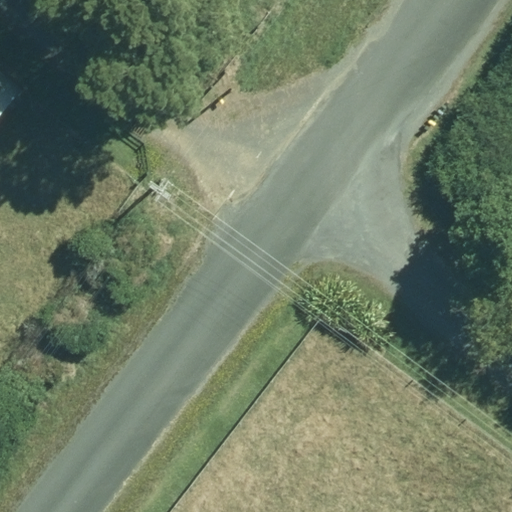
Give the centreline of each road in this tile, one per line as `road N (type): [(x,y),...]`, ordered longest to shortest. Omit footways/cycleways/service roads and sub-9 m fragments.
road 1 (unclassified): [(63,511),(313,195)]
road 2 (unclassified): [(511,370),(313,195)]
road 3 (unclassified): [(313,195),(468,0)]
